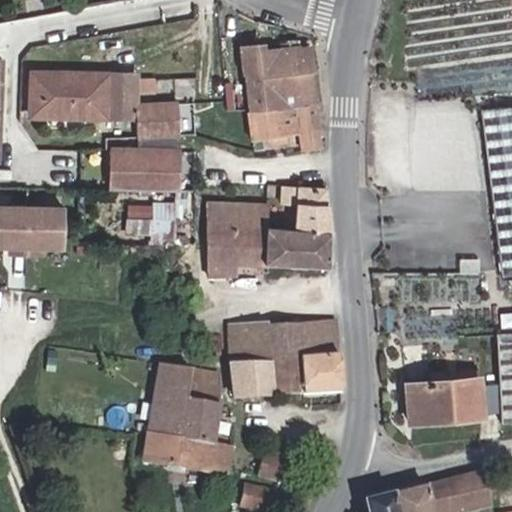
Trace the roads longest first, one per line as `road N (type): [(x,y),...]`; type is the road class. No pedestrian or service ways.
road 1 (tertiary): [(352,30),(362,406),(352,466)]
road 2 (residential): [(511,451),(352,466)]
road 3 (unknown): [(357,286),(209,314)]
road 4 (unknown): [(362,406),(236,416)]
road 5 (unknown): [(351,163),(230,166)]
